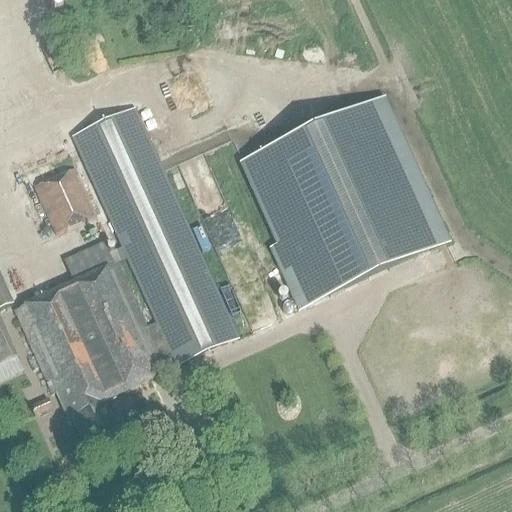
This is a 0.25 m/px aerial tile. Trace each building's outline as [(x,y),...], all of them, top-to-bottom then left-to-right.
[(279,247),(269,251),(297,313),(446,246),(381,103),(242,166),(279,247)] [(143,330),(114,267),(113,267),(103,245),(63,262),(73,286),(12,314),(50,397),(54,395),(65,420),(71,417),(84,445),(115,431),(102,404),(164,376),(159,367),(172,361),(175,368),(237,340),(134,112),(72,140),(156,324),(143,330)] [(94,219),(74,172),(33,189),(52,236),(94,219)] [(0,310),(11,306),(0,281),(0,310)] [(51,412),(48,404),(29,412),(32,420),(51,412)]
